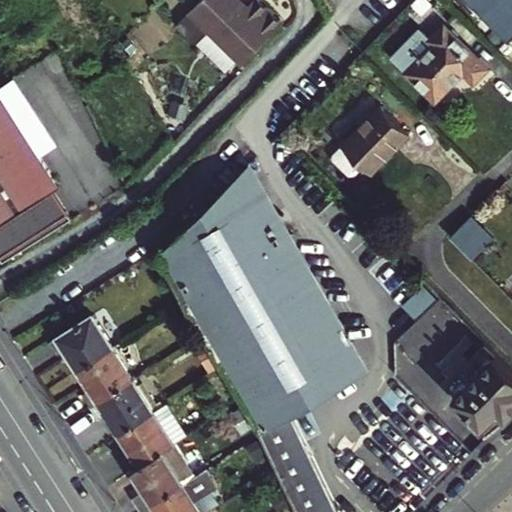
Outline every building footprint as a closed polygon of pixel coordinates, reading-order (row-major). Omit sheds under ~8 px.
[(199,0),(178,22),(178,29),(191,41),(198,40),(210,29),(243,62),(283,22),(260,0),(252,0),(247,5),(242,0),(199,0)] [(511,0),(475,0),(511,35),(511,0)] [(495,77),(454,37),(453,35),(442,46),(430,34),(401,64),(443,107),(470,81),(481,92),(495,77)] [(58,144),(15,76),(0,85),(0,89),(42,155),(58,144)] [(0,89),(0,253),(4,260),(73,216),(55,188),(61,184),(42,155),(0,89)] [(381,181),(420,142),(391,114),(343,163),(343,168),(359,183),(365,183),(374,174),(381,181)] [(369,370),(251,163),(162,250),(186,297),(205,331),(254,409),(301,511),(350,511),(316,439),(297,411),(369,370)] [(496,236),(475,213),(453,234),(475,256),(496,236)] [(94,312),(51,340),(59,352),(68,346),(80,366),(114,343),(94,312)] [(91,404),(135,375),(114,343),(80,366),(92,386),(83,391),(91,404)] [(511,412),(511,364),(500,353),(485,369),(476,360),(462,373),(467,378),(455,389),(458,393),(455,395),(492,433),(511,412)] [(157,409),(135,375),(91,404),(100,417),(109,411),(121,431),(157,409)] [(191,432),(170,400),(157,409),(121,431),(133,450),(124,455),(133,469),(177,440),(191,432)] [(142,509),(198,473),(177,440),(133,469),(145,488),(133,495),(142,509)] [(390,463),(373,479),(405,511),(412,511),(426,499),(390,463)] [(198,473),(142,509),(144,511),(204,511),(197,500),(220,485),(208,466),(198,473)]
